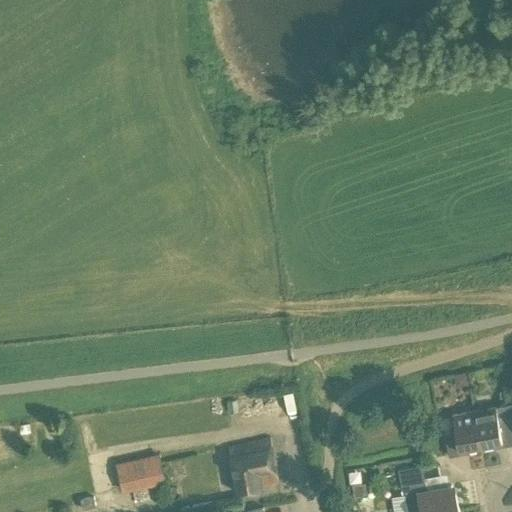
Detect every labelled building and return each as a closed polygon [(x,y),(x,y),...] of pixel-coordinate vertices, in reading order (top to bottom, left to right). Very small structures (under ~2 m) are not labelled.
[(469,385),(466,372),(455,374),(456,380),(463,386),(469,385)] [(511,440),(505,404),(473,410),(480,445),(492,442),(493,447),(511,443),(511,440)] [(480,445),(473,410),(452,413),(455,430),(444,432),(448,455),(468,451),(468,447),(480,445)] [(34,423),(38,453),(49,452),(48,441),(58,440),(55,421),(34,423)] [(0,447),(22,445),(20,430),(0,431),(0,447)] [(262,485),(279,482),(270,438),(228,446),(238,493),(262,488),(262,485)] [(118,460),(124,488),(167,479),(160,450),(118,460)] [(423,477),(400,481),(403,495),(391,497),(394,511),(430,511),(454,507),(450,484),(426,489),(423,477)] [(351,485),(353,497),(365,495),(364,483),(351,485)] [(174,496),(176,488),(166,485),(164,493),(174,496)] [(80,499),(82,511),(96,507),(94,496),(80,499)] [(241,496),(207,502),(209,511),(230,511),(243,510),(241,496)] [(209,511),(207,502),(180,507),(181,511),(209,511)]
